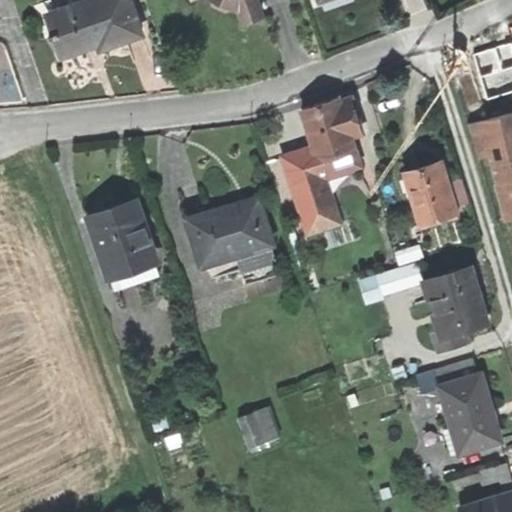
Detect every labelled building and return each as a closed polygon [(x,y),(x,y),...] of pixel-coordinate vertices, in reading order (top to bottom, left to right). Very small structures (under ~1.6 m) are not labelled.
[(143,34),(131,0),(86,0),(52,13),(67,54),(90,47),(88,43),(97,39),(101,48),(116,43),(143,34)] [(229,0),(238,3),(245,20),(265,13),(259,0),(229,0)] [(351,136),(363,132),(353,103),(342,107),(339,97),(321,102),(304,107),(315,143),(283,153),(301,208),(333,199),(326,176),(359,165),(351,136)] [(511,112),(470,124),(478,151),(488,148),(490,155),(507,220),(511,218),(511,112)] [(480,158),(490,155),(488,148),(478,151),(480,158)] [(423,229),(459,218),(455,207),(448,184),(441,161),(406,172),(423,229)] [(453,182),(448,184),(455,207),(465,204),(458,181),(453,182)] [(237,254),(271,243),(273,243),(260,197),(224,208),(189,218),(203,265),(237,254)] [(339,220),(333,199),(301,208),(308,229),(339,220)] [(130,203),(127,204),(132,220),(141,217),(135,201),(130,203)] [(116,273),(148,261),(155,259),(141,217),(132,220),(127,204),(90,217),(96,236),(103,255),(109,253),(116,273)] [(103,255),(96,236),(94,236),(112,288),(152,274),(148,261),(116,273),(109,253),(103,255)] [(279,273),(271,243),(237,254),(246,283),(279,273)] [(386,294),(427,282),(419,262),(361,280),(370,304),(382,300),(386,294)] [(477,288),(470,269),(427,282),(443,333),(435,335),(440,353),(471,344),(466,330),(487,324),(481,305),(484,304),(482,297),(479,287),(477,288)] [(439,376),(474,370),(472,358),(420,368),(425,389),(441,386),(439,376)] [(482,374),(442,386),(448,408),(441,410),(455,455),(503,441),(492,406),(482,374)] [(255,411),(239,415),(249,447),(265,441),(255,411)] [(511,511),(511,462),(511,460),(485,468),(489,481),(503,478),(507,492),(461,505),(463,511),(511,511)]
